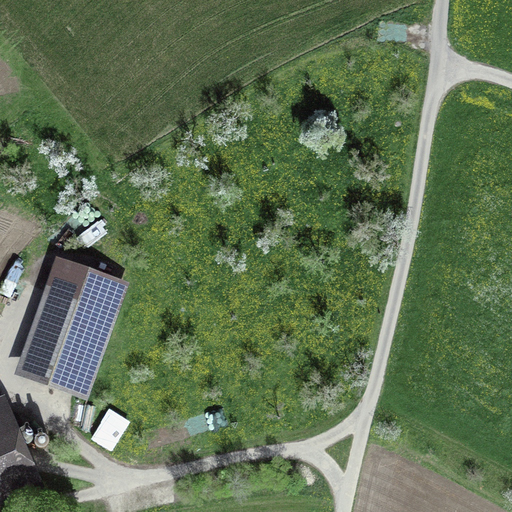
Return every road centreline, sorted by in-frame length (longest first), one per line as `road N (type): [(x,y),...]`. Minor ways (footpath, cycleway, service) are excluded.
road 1 (unclassified): [(346,511),(395,298),(441,0)]
road 2 (track): [(438,37),(314,68),(88,212)]
